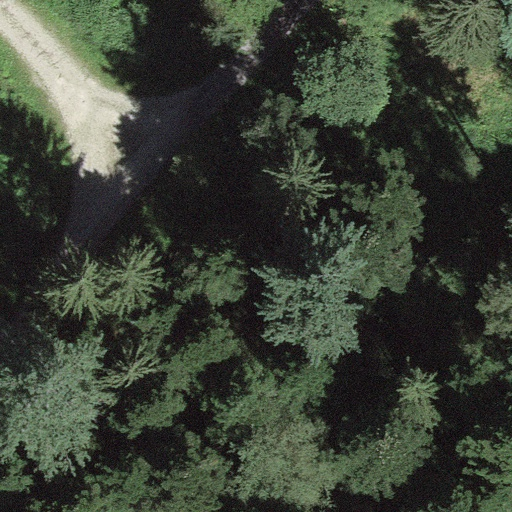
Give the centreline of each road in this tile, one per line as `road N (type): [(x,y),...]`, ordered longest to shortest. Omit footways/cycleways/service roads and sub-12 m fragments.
road 1 (track): [(0,313),(155,127),(305,0)]
road 2 (track): [(155,127),(0,13)]
